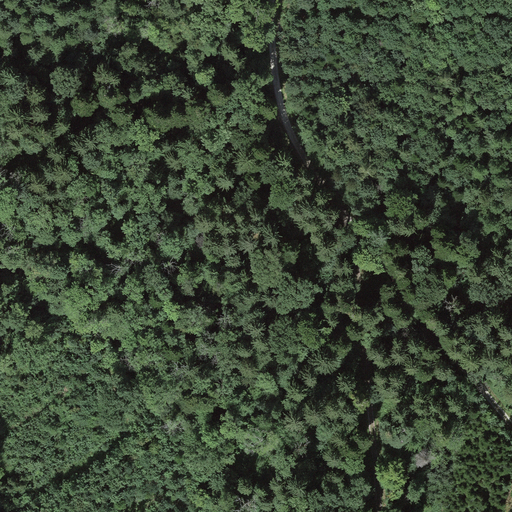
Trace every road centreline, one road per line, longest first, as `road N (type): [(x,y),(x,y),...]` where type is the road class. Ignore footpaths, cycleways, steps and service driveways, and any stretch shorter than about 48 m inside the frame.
road 1 (track): [(283,109),(196,92),(143,97),(0,46)]
road 2 (track): [(351,225),(379,511)]
road 3 (track): [(351,225),(511,426)]
road 4 (track): [(270,0),(289,129),(351,225)]
